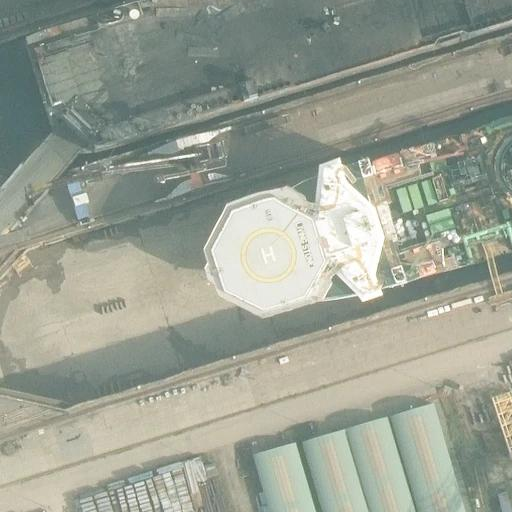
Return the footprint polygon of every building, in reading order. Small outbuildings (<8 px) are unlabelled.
[(511,129),(228,189),(156,239),(215,323),(275,311),(256,309),(253,292),(297,283),(296,293),(305,294),(299,264),(356,252),(363,262),(511,231),(511,129)] [(31,325),(36,344),(75,351),(84,349),(90,356),(111,359),(129,354),(137,347),(144,345),(144,344),(138,320),(129,311),(116,308),(109,300),(133,294),(134,294),(136,282),(158,276),(155,276),(145,236),(125,241),(111,253),(95,258),(33,311),(31,325)] [(464,511),(434,408),(391,421),(417,511),(464,511)] [(414,511),(389,422),(346,434),(368,511),(414,511)] [(367,511),(345,435),(302,446),(321,511),(367,511)] [(315,511),(295,445),(253,457),(268,511),(315,511)]
